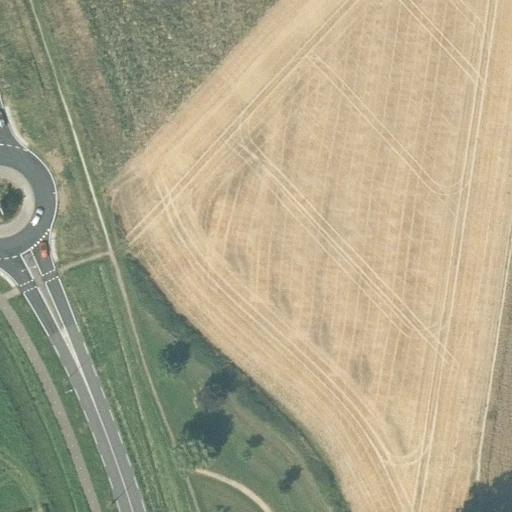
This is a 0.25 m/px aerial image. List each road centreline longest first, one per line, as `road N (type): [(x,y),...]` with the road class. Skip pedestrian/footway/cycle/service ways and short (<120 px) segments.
road 1 (primary): [(133,511),(76,362)]
road 2 (primary): [(76,362),(70,325),(31,233)]
road 3 (primary): [(6,247),(76,362)]
